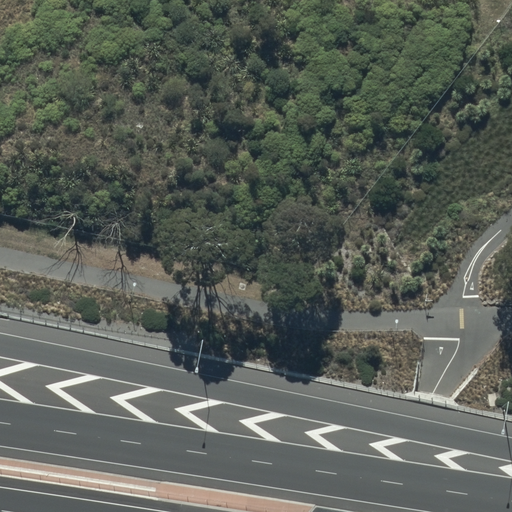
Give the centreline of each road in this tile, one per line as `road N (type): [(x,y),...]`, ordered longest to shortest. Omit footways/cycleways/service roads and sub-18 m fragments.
road 1 (motorway): [(0,345),(511,448)]
road 2 (motorway): [(0,422),(511,500)]
